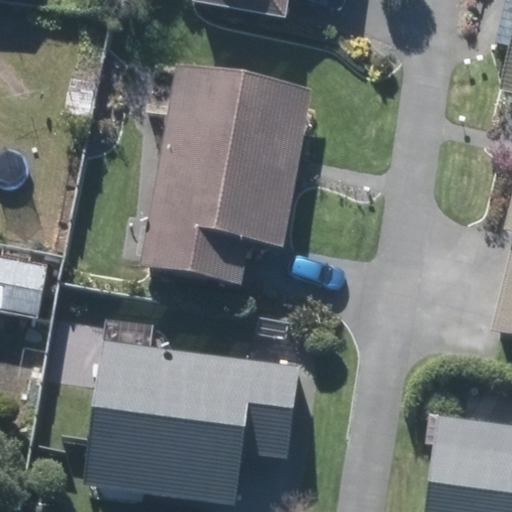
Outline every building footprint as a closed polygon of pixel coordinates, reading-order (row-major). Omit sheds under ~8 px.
[(199,0),(198,9),(295,25),(298,0),(199,0)] [(511,0),(505,0),(495,47),(511,50),(511,63),(505,95),(511,96),(511,227),(487,335),(511,340),(511,0)] [(180,66),(142,270),(252,290),(260,246),(290,251),(319,92),(180,66)] [(0,310),(55,321),(67,262),(0,248),(0,310)] [(308,366),(107,341),(88,492),(244,511),(251,459),(295,464),(308,366)] [(511,511),(511,425),(443,417),(430,511),(511,511)]
